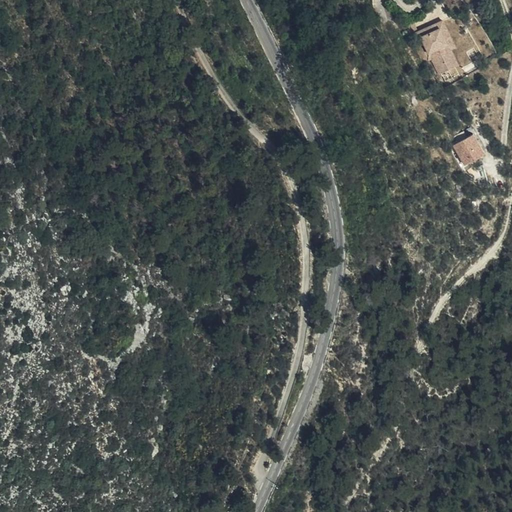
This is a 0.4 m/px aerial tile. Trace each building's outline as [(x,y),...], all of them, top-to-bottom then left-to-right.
[(444,15),(440,17),(450,38),(447,40),(457,61),(461,59),(453,43),(457,41),(444,15)] [(450,38),(440,17),(412,30),(426,56),(430,55),(437,71),(457,61),(447,40),(450,38)] [(463,66),(468,74),(480,67),(475,58),(463,66)] [(459,161),(472,156),(470,150),(478,147),(473,131),(451,140),(459,161)] [(470,150),(472,156),(481,152),(478,147),(470,150)]
